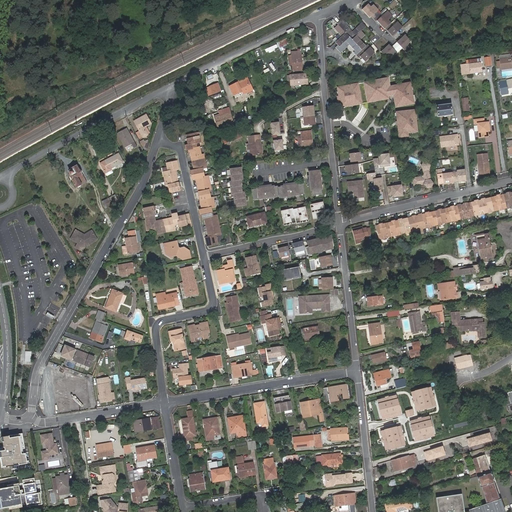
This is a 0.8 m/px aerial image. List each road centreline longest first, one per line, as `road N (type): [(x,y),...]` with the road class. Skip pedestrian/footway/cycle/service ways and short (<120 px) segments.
road 1 (residential): [(30,416),(37,369),(138,192),(157,139)]
road 2 (residential): [(339,223),(316,16)]
road 3 (residential): [(356,371),(164,403)]
road 4 (residential): [(164,403),(156,330),(163,320),(213,306),(204,256)]
road 5 (unclassified): [(4,181),(166,89)]
road 6 (residential): [(339,223),(511,181)]
road 7 (unclassified): [(166,89),(316,16)]
road 8 (residential): [(356,371),(339,223)]
road 9 (residential): [(372,511),(356,371)]
road 10 (residential): [(204,256),(339,223)]
road 11 (residential): [(164,403),(45,422),(30,416)]
road 12 (residential): [(204,256),(180,152),(157,139)]
